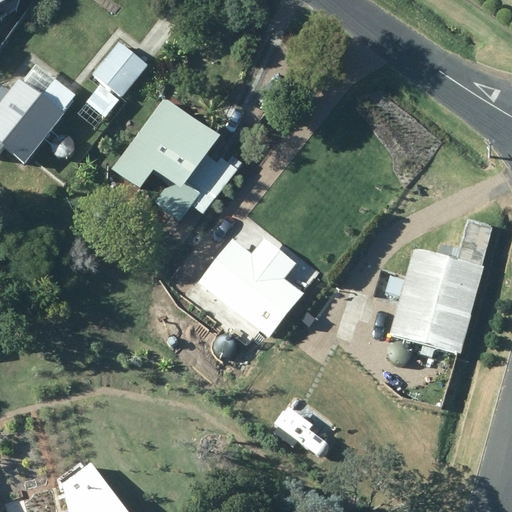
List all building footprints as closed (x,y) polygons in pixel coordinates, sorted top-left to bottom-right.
[(121,42),(96,74),(125,97),(151,66),(121,42)] [(30,164),(70,114),(25,79),(13,93),(5,87),(0,93),(0,109),(1,110),(0,111),(0,154),(7,146),(30,164)] [(226,136),(168,97),(118,170),(146,189),(159,170),(174,180),(159,203),(184,221),(195,206),(208,214),(236,172),(213,155),(226,136)] [(259,339),(267,346),(304,303),(288,289),(308,266),(250,216),(198,288),(231,318),(221,329),(247,353),(259,339)] [(462,353),(495,226),(472,220),(461,259),(419,248),(395,335),(462,353)] [(121,511),(86,463),(58,482),(66,511),(121,511)]
